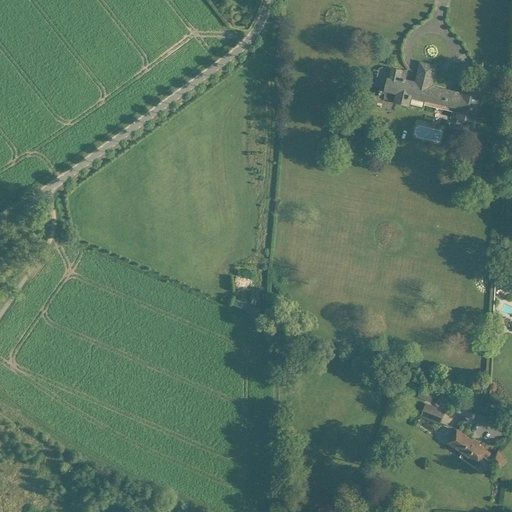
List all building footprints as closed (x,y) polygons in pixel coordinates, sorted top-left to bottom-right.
[(388,79),(385,89),(398,92),(395,101),(407,104),(417,106),(419,107),(420,107),(421,107),(422,107),(422,106),(423,105),(423,104),(458,113),(457,116),(472,120),(479,92),(464,88),(463,94),(429,86),(431,78),(424,77),(418,75),(416,83),(405,81),(406,79),(404,79),(405,72),(392,69),(389,79),(388,79)] [(468,180),(477,183),(480,172),(470,170),(468,180)] [(421,388),(419,394),(432,399),(434,393),(421,388)] [(426,404),(421,415),(440,423),(445,411),(426,404)] [(457,430),(448,442),(462,452),(469,456),(466,461),(475,467),(478,463),(484,455),(487,458),(489,459),(497,469),(506,462),(498,451),(493,455),(486,451),(486,450),(457,430)]
